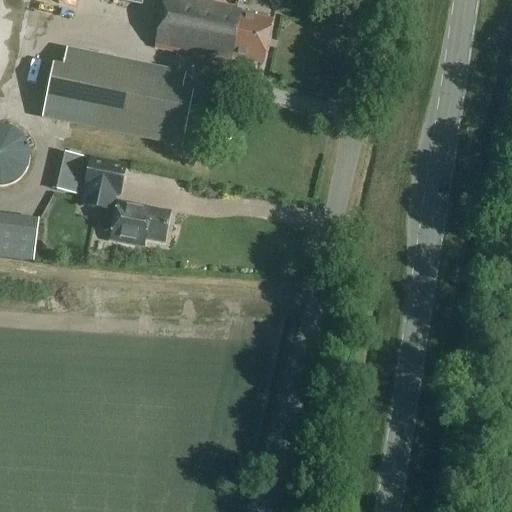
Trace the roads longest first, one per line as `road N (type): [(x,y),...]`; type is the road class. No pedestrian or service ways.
road 1 (unclassified): [(269,511),(383,0)]
road 2 (secondary): [(388,511),(467,0)]
